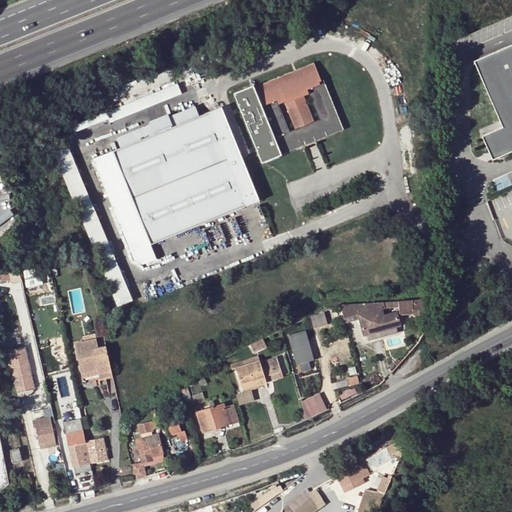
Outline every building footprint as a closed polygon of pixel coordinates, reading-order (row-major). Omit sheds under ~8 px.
[(511,43),(473,61),(475,65),(502,127),(500,128),(482,136),(489,152),(492,160),(511,151),(511,43)] [(263,161),(340,128),(313,63),(235,95),(263,161)] [(177,83),(106,109),(109,118),(181,93),(177,83)] [(171,125),(166,128),(159,131),(159,132),(121,148),(112,151),(150,245),(259,200),(220,107),(198,116),(172,127),(171,125)] [(163,120),(166,128),(171,125),(172,127),(198,116),(195,107),(170,118),(163,120)] [(107,112),(72,126),(74,133),(109,118),(107,112)] [(150,124),(117,138),(121,148),(159,132),(159,131),(166,128),(163,120),(170,118),(168,114),(148,121),(150,124)] [(64,139),(48,146),(117,308),(133,301),(64,139)] [(150,245),(112,151),(94,159),(129,250),(134,260),(142,264),(156,258),(150,245)] [(17,268),(0,272),(2,281),(19,277),(17,268)] [(424,314),(424,300),(339,306),(344,323),(358,319),(363,335),(365,334),(367,340),(397,332),(395,327),(399,325),(396,315),(395,313),(383,316),(381,309),(384,308),(384,309),(395,308),(398,308),(399,315),(412,314),(412,315),(424,314)] [(322,314),(311,317),(313,328),(325,324),(322,314)] [(314,360),(306,330),(288,335),(296,365),(314,360)] [(112,377),(105,346),(98,347),(94,334),(83,336),(84,341),(74,343),(81,377),(97,374),(99,380),(112,377)] [(262,339),(249,345),(250,347),(263,341),(262,339)] [(263,341),(250,347),(253,353),(265,346),(263,341)] [(23,348),(7,352),(16,392),(33,388),(23,348)] [(264,377),(281,372),(276,358),(260,362),(258,357),(230,365),(231,370),(235,369),(242,390),(266,382),(264,377)] [(282,377),(281,372),(264,377),(266,382),(282,377)] [(71,381),(64,382),(66,395),(73,394),(71,381)] [(200,387),(190,390),(193,400),(203,397),(200,387)] [(186,388),(181,390),(184,401),(190,399),(186,388)] [(249,390),(236,394),(239,405),(253,401),(249,390)] [(175,391),(161,400),(168,411),(182,402),(182,401),(175,391)] [(309,397),(303,399),(305,406),(312,404),(309,397)] [(211,408),(196,413),(202,432),(237,421),(232,405),(224,408),(223,404),(215,407),(213,402),(209,403),(211,408)] [(49,417),(32,421),(33,428),(35,427),(38,443),(54,440),(49,417)] [(80,418),(72,420),(73,427),(64,429),(68,440),(78,438),(79,443),(85,442),(80,418)] [(174,444),(186,440),(187,440),(183,431),(182,432),(178,423),(175,424),(173,419),(169,420),(170,423),(165,426),(172,445),(174,444)] [(148,422),(136,425),(139,435),(151,431),(148,422)] [(157,435),(136,440),(141,462),(130,464),(133,478),(144,476),(142,467),(163,461),(157,435)] [(89,463),(85,442),(79,443),(78,438),(68,440),(69,445),(68,445),(72,467),(74,467),(75,473),(84,471),(83,465),(89,463)] [(54,440),(38,443),(40,449),(55,446),(54,440)] [(187,444),(186,440),(174,444),(176,449),(187,444)] [(19,448),(10,450),(13,464),(22,462),(19,448)] [(338,470),(337,474),(343,487),(369,475),(362,458),(338,470)] [(307,489),(287,506),(292,511),(313,511),(325,503),(314,490),(309,493),(307,489)]
